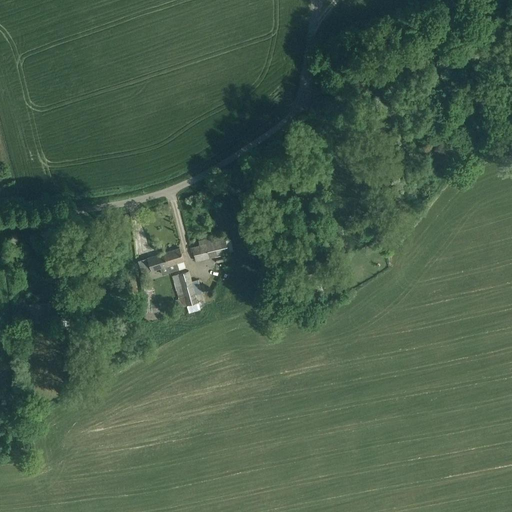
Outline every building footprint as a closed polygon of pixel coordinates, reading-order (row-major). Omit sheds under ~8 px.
[(233,251),(231,239),(226,240),(191,248),(192,250),(194,250),(196,261),(229,253),(228,252),(233,251)] [(163,254),(160,256),(165,273),(179,269),(177,263),(184,261),(180,248),(163,253),(163,254)] [(163,274),(165,273),(160,256),(139,262),(139,260),(138,260),(142,273),(140,273),(143,290),(142,290),(145,312),(151,310),(145,273),(161,268),(163,274)] [(179,298),(174,300),(175,306),(181,304),(182,307),(199,302),(196,294),(205,291),(204,285),(200,286),(198,279),(192,281),(189,271),(172,276),(179,298)] [(58,309),(58,301),(30,303),(30,311),(32,311),(32,316),(53,315),(52,310),(58,309)] [(270,309),(275,329),(298,322),(293,303),(270,309)] [(307,306),(298,309),(302,322),(311,319),(307,306)]
